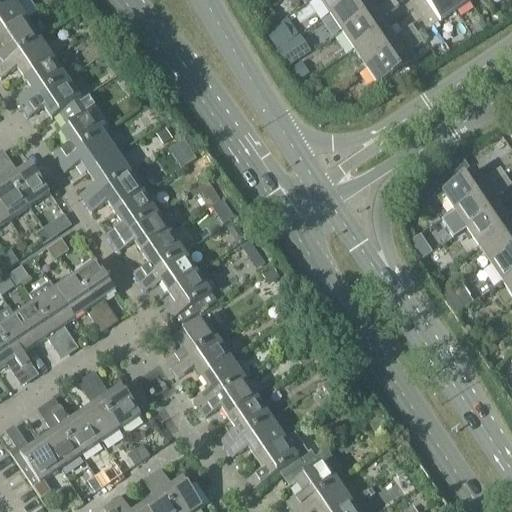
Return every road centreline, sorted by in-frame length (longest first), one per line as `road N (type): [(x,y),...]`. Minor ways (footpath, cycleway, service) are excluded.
road 1 (secondary): [(287,221),(486,511)]
road 2 (secondary): [(117,0),(204,100),(287,221)]
road 3 (secondary): [(511,470),(398,306)]
road 4 (residential): [(0,415),(145,312)]
road 5 (secondary): [(285,137),(204,0)]
road 6 (secondary): [(398,306),(379,222),(411,157)]
road 7 (secondary): [(398,306),(329,201)]
